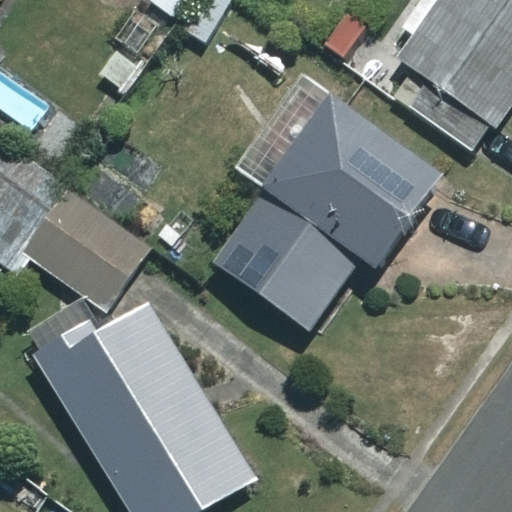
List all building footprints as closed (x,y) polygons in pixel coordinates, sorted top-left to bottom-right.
[(228,0),(148,0),(145,5),(204,41),(228,0)] [(511,103),(511,0),(442,0),(397,66),(492,132),(511,103)] [(344,69),(371,31),(340,9),(313,47),(344,69)] [(431,182),(285,88),(225,181),(256,200),(209,274),(308,337),(353,269),(369,279),(431,182)] [(0,266),(53,189),(0,152),(0,266)] [(144,254),(72,196),(23,257),(95,315),(144,254)] [(207,511),(250,484),(136,311),(36,377),(124,511),(207,511)]
